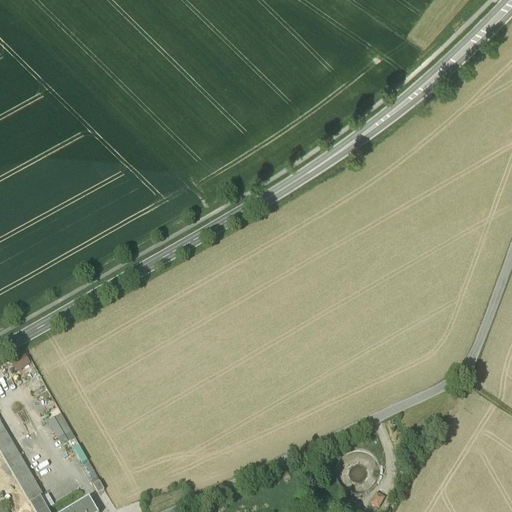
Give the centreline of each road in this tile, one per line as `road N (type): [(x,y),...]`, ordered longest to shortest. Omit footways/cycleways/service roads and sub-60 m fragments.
road 1 (residential): [(511,254),(464,373),(450,385),(174,511)]
road 2 (tertiary): [(0,350),(347,145)]
road 3 (tertiary): [(505,0),(347,145)]
road 4 (tertiary): [(347,145),(390,121),(511,12)]
